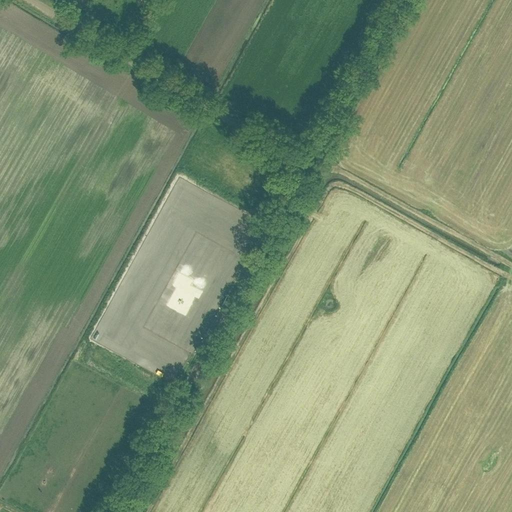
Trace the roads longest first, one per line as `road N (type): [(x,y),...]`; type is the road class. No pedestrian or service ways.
road 1 (unclassified): [(116,511),(306,169)]
road 2 (unclassified): [(306,169),(31,0)]
road 3 (unclassified): [(306,169),(400,0)]
